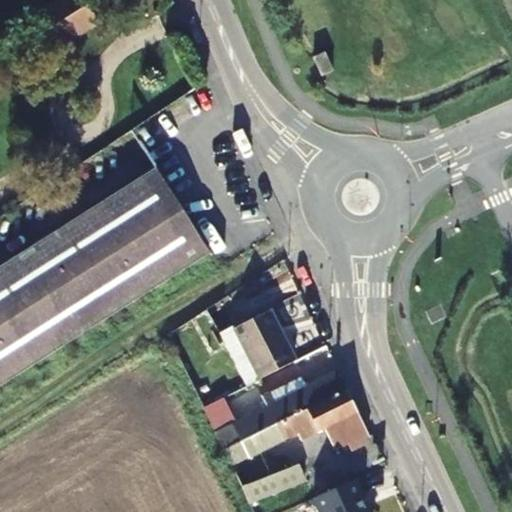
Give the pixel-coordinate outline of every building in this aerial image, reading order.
[(58,46),(99,20),(86,0),(59,0),(37,14),(57,46),(58,46)] [(333,71),(325,53),(314,58),(322,76),(333,71)] [(0,388),(210,255),(156,170),(0,268),(0,388)] [(288,367),(295,363),(269,312),(234,330),(260,381),(288,367)] [(265,406),(236,421),(224,398),(203,409),(223,451),(239,443),(348,389),(338,370),(308,385),(303,375),(261,397),(265,406)] [(248,461),(262,454),(299,435),(302,442),(325,430),(335,450),(347,444),(351,452),(369,443),(366,436),(369,433),(348,389),(239,443),(248,461)] [(248,461),(239,443),(223,451),(241,488),(273,476),(262,454),(248,461)] [(299,466),(273,476),(241,488),(249,504),(307,481),(299,466)]
